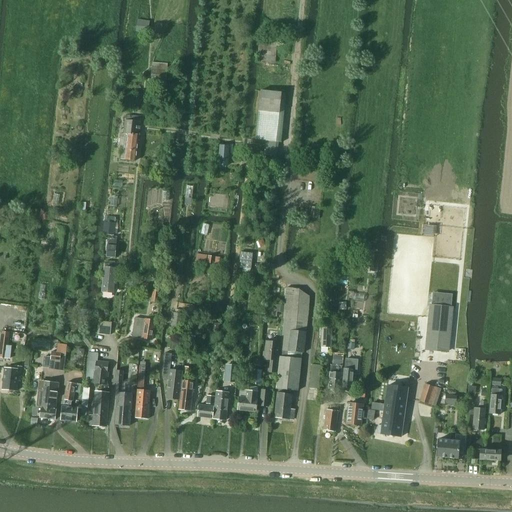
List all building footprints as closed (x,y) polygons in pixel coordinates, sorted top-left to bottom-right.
[(148,34),(149,21),(137,20),(135,32),(148,34)] [(152,63),(150,77),(150,85),(165,86),(165,81),(170,82),(171,73),(166,72),(167,64),(152,63)] [(281,143),(285,94),(260,91),(255,141),(264,142),(263,156),(276,158),(277,143),(281,143)] [(140,117),(125,116),(123,134),(120,134),(119,146),(121,146),(120,160),(135,161),(140,117)] [(219,146),(218,166),(225,167),(226,156),(228,156),(229,147),(219,146)] [(104,222),(102,235),(104,235),(114,236),(114,230),(115,223),(105,222),(104,222)] [(114,258),(115,246),(116,237),(113,237),(113,239),(107,239),(106,257),(114,258)] [(240,253),(238,268),(250,269),(252,254),(240,253)] [(105,269),(102,292),(111,292),(112,285),(116,285),(117,279),(116,279),(117,271),(113,270),(114,269),(114,265),(114,261),(106,261),(105,264),(105,269)] [(140,283),(139,293),(148,294),(149,284),(140,283)] [(279,357),(276,389),(297,391),(301,359),(302,353),(304,353),(308,311),(309,297),(298,290),(286,288),(279,357)] [(157,303),(158,291),(152,290),(150,302),(157,303)] [(431,305),(427,350),(446,352),(450,307),(431,305)] [(173,313),(171,327),(181,328),(182,315),(181,314),(173,313)] [(340,324),(341,316),(323,314),(322,323),(340,324)] [(131,337),(141,339),(151,340),(153,328),(156,329),(157,321),(144,319),(134,318),(131,337)] [(97,335),(110,336),(112,324),(98,322),(97,335)] [(320,348),(331,348),(332,328),(321,328),(320,348)] [(0,358),(5,359),(8,334),(9,333),(2,333),(0,346),(0,358)] [(135,348),(136,343),(136,341),(124,338),(123,346),(135,348)] [(265,341),(263,360),(269,361),(268,373),(276,374),(279,343),(265,341)] [(50,360),(49,369),(53,370),(54,361),(59,361),(60,353),(51,352),(50,360)] [(163,354),(161,376),(162,380),(168,381),(166,399),(178,400),(180,380),(181,380),(182,378),(182,372),(181,372),(169,370),(171,355),(163,354)] [(344,363),(342,388),(351,389),(352,372),(356,372),(358,360),(345,359),(344,363)] [(86,370),(85,380),(86,380),(90,381),(92,381),(92,383),(106,385),(107,373),(106,373),(108,363),(96,362),(89,361),(87,361),(86,370)] [(309,388),(318,389),(321,366),(311,365),(309,388)] [(329,373),(328,389),(339,390),(341,366),(332,365),(330,365),(329,373)] [(236,382),(237,367),(225,366),(224,381),(236,382)] [(2,390),(16,391),(17,378),(20,379),(21,367),(14,367),(14,370),(4,369),(2,390)] [(122,372),(118,372),(115,371),(114,381),(121,382),(122,372)] [(252,383),(258,384),(260,384),(261,372),(253,371),(252,383)] [(45,381),(41,408),(55,410),(58,383),(45,381)] [(189,411),(193,382),(182,381),(179,410),(189,411)] [(62,407),(60,421),(75,422),(77,408),(70,408),(71,401),(72,402),(75,384),(67,383),(64,400),(63,407),(62,407)] [(425,384),(419,401),(434,406),(437,398),(439,392),(440,389),(425,384)] [(377,426),(376,434),(380,434),(380,435),(400,438),(406,394),(407,389),(387,386),(382,426),(377,426)] [(355,389),(355,397),(364,398),(365,390),(355,389)] [(491,389),(489,414),(499,415),(501,390),(491,389)] [(137,390),(135,419),(147,420),(149,391),(147,391),(141,390),(137,390)] [(225,421),(228,394),(218,392),(218,390),(216,390),(213,419),(216,420),(217,422),(221,422),(222,421),(225,421)] [(268,391),(261,391),(259,406),(267,407),(268,391)] [(255,413),(257,393),(246,392),(246,399),(239,398),(237,411),(255,413)] [(89,415),(88,425),(92,426),(105,427),(107,394),(95,393),(93,416),(89,415)] [(117,393),(114,425),(129,426),(130,408),(133,408),(134,396),(131,396),(131,394),(117,393)] [(294,421),(295,411),(291,411),(293,396),(278,394),(275,418),(290,420),(294,421)] [(444,405),(455,406),(455,397),(454,397),(454,396),(452,396),(452,395),(449,395),(449,394),(446,394),(445,394),(444,405)] [(213,405),(214,397),(207,396),(206,405),(213,405)] [(82,400),(80,417),(86,418),(88,401),(82,400)] [(468,408),(467,415),(473,415),(472,430),(483,431),(485,410),(486,402),(480,402),(479,409),(474,409),(472,408),(468,408)] [(349,404),(346,425),(359,426),(360,419),(365,420),(366,411),(361,411),(361,406),(349,404)] [(211,419),(213,407),(198,406),(197,417),(211,419)] [(41,408),(39,418),(54,420),(55,410),(41,408)] [(334,432),(337,412),(326,410),(323,431),(334,432)] [(366,420),(373,421),(374,410),(367,410),(366,420)] [(438,440),(436,457),(457,459),(457,458),(464,458),(465,449),(466,443),(465,443),(465,436),(455,435),(454,441),(438,440)] [(480,450),(479,460),(499,461),(500,451),(480,450)]
